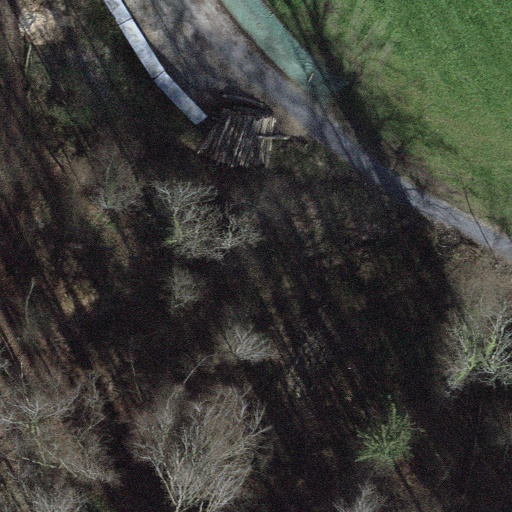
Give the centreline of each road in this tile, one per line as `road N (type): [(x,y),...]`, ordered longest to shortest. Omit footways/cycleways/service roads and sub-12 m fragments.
road 1 (track): [(4,0),(20,199),(4,296),(37,360),(203,497),(235,511)]
road 2 (track): [(203,0),(248,35),(431,229)]
